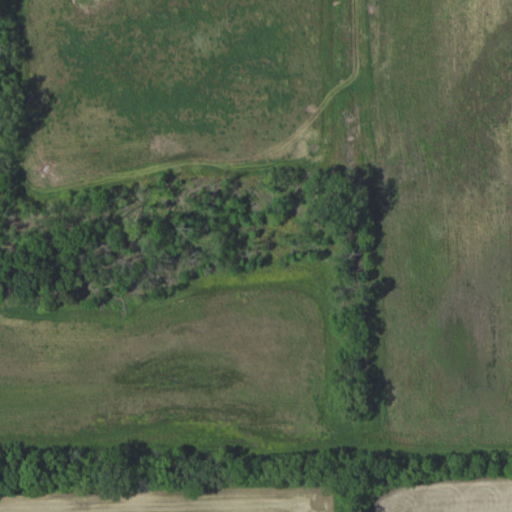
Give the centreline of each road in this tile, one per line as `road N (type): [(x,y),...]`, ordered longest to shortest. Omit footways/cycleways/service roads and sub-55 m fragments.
road 1 (residential): [(103,0),(47,24),(36,59),(29,174),(62,179),(132,159),(151,149),(155,134),(151,117),(108,69),(105,0)]
road 2 (residential): [(103,163),(83,150),(76,123),(36,59)]
